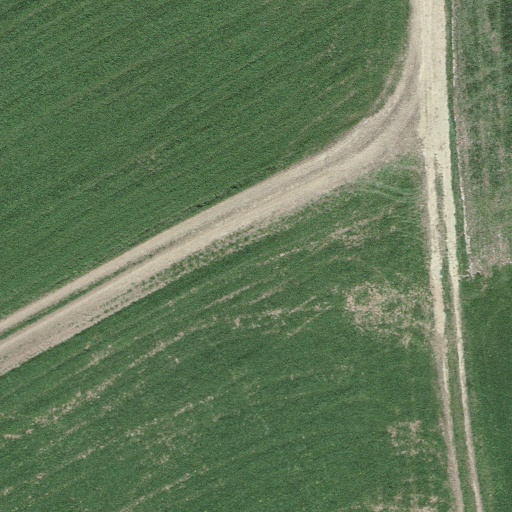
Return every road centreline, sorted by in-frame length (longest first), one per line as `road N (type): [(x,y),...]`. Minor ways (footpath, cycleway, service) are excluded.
road 1 (track): [(434,0),(451,343),(470,511)]
road 2 (track): [(433,71),(0,302)]
